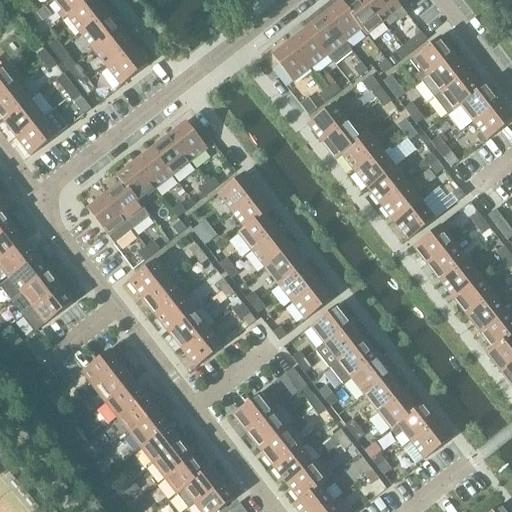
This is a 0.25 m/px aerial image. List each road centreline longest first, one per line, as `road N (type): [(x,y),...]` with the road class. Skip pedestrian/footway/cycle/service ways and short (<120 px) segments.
road 1 (residential): [(301,0),(38,198)]
road 2 (residential): [(121,306),(38,198)]
road 3 (residential): [(282,511),(201,408)]
road 4 (residential): [(201,408),(121,306)]
road 5 (residential): [(511,99),(434,0)]
